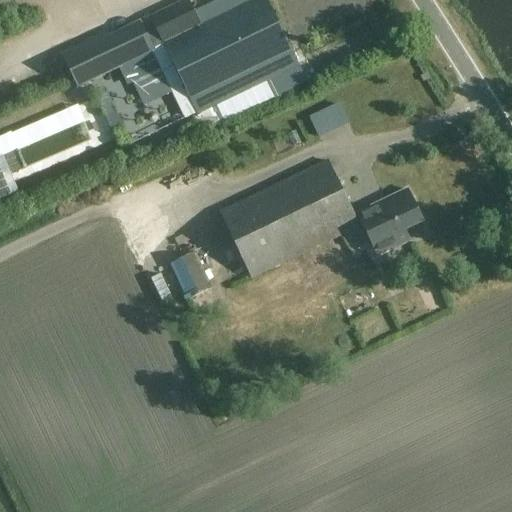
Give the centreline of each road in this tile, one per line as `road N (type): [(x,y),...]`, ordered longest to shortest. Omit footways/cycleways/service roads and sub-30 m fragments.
road 1 (track): [(234,194),(102,208),(0,257)]
road 2 (unclassified): [(511,138),(424,0)]
